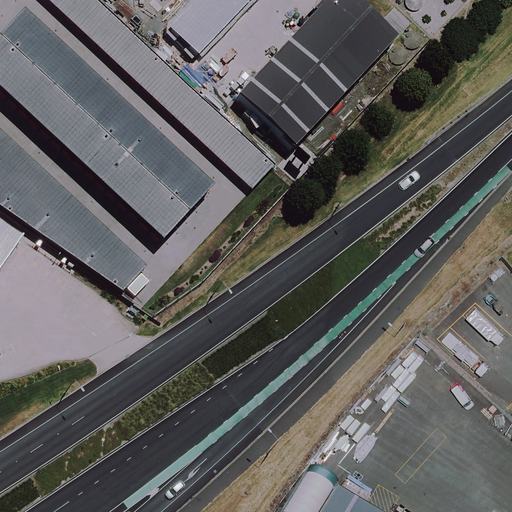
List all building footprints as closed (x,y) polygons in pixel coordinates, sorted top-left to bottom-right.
[(100,0),(50,0),(48,3),(252,190),(278,162),(100,0)] [(365,0),(345,0),(252,96),(302,143),(404,37),(365,0)] [(36,14),(0,53),(0,84),(165,233),(217,176),(36,14)] [(0,134),(0,211),(131,300),(168,258),(0,134)] [(0,282),(31,238),(0,217),(0,282)] [(372,511),(342,494),(330,511),(372,511)]
